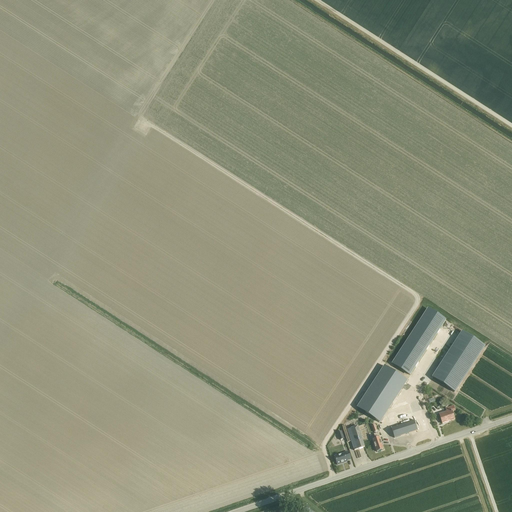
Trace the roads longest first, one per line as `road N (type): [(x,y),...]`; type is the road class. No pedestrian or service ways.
road 1 (track): [(149,124),(417,298),(324,445),(335,479)]
road 2 (unclassified): [(237,511),(511,419)]
